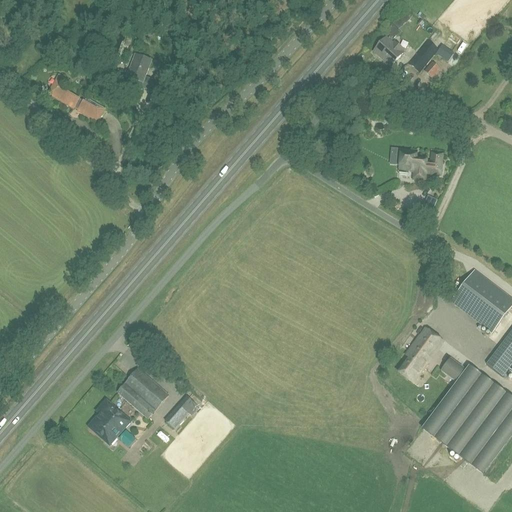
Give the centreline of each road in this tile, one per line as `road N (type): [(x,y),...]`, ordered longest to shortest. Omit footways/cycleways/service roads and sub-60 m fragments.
road 1 (primary): [(0,432),(377,0)]
road 2 (unclassified): [(0,390),(124,248),(193,143),(335,0)]
road 3 (unclassified): [(0,469),(218,218),(282,158)]
road 4 (track): [(145,217),(0,71)]
road 5 (unclassified): [(282,158),(425,241)]
road 6 (track): [(491,131),(369,74)]
road 7 (track): [(425,241),(480,126)]
road 8 (unclassified): [(369,74),(350,80),(282,158)]
